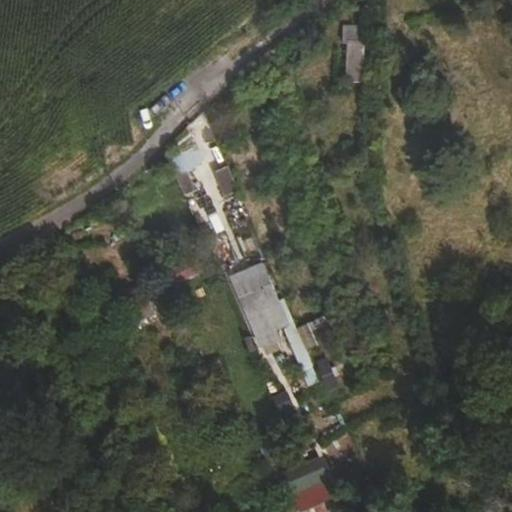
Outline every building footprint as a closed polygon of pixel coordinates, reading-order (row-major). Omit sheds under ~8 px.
[(408,69),(417,105),(435,100),(425,64),(408,69)] [(435,100),(417,105),(420,114),(438,110),(435,100)] [(184,194),(195,188),(186,168),(203,159),(197,147),(168,160),(184,194)] [(213,169),(227,162),(222,151),(188,168),(197,186),(217,176),(213,169)] [(225,195),(239,191),(230,164),(216,169),(225,195)] [(276,326),(289,321),(264,259),(227,274),(256,346),(280,336),(276,326)] [(292,326),(310,383),(323,379),(326,387),(344,382),(324,317),(292,326)] [(321,455),(285,467),(292,486),(327,474),(321,455)]
